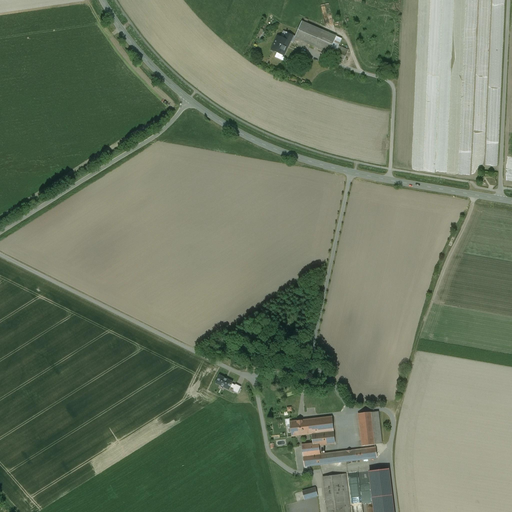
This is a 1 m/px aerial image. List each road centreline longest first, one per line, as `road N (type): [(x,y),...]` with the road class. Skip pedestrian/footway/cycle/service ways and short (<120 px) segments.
road 1 (tertiary): [(189,100),(243,135),(308,161),(499,199)]
road 2 (track): [(475,195),(436,276),(391,414)]
road 3 (unclassified): [(189,100),(156,135),(0,232)]
road 4 (unclassified): [(499,199),(508,0)]
road 5 (tertiary): [(102,0),(136,49),(189,100)]
